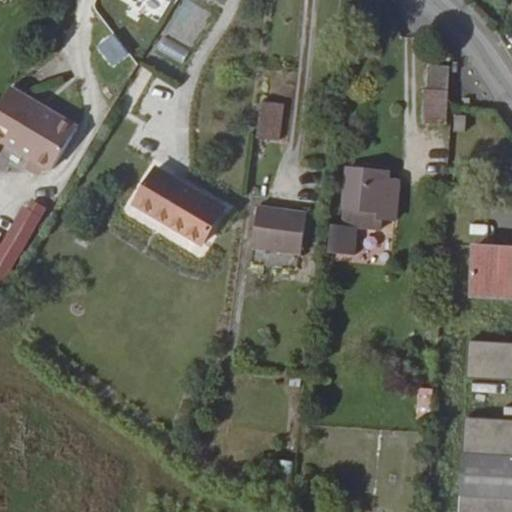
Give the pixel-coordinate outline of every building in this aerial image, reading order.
[(184,63),(190,47),(161,37),(155,52),(184,63)] [(476,51),(496,78),(506,71),(487,44),(476,51)] [(422,103),(446,106),(451,48),(432,46),(429,71),(425,70),(422,103)] [(75,128),(9,86),(0,101),(0,140),(30,156),(24,167),(33,173),(41,170),(45,164),(51,168),(75,128)] [(474,117),(475,96),(456,95),(455,115),(474,117)] [(285,102),(261,100),(257,141),(281,143),(285,102)] [(204,240),(224,206),(159,166),(137,200),(204,240)] [(347,169),(344,209),(383,214),(397,215),(400,183),(388,182),(389,173),(347,169)] [(6,239),(20,247),(44,210),(30,201),(6,239)] [(301,255),(308,212),(259,204),(252,248),(301,255)] [(383,214),(344,209),(335,207),(331,246),(356,250),(359,222),(383,225),(383,214)] [(0,278),(20,247),(6,239),(0,234),(0,278)] [(511,296),(511,245),(471,243),(469,294),(511,296)] [(511,377),(511,341),(467,339),(466,375),(511,377)] [(283,425),(287,401),(268,398),(264,422),(283,425)] [(511,511),(511,419),(465,416),(460,511),(511,511)]
